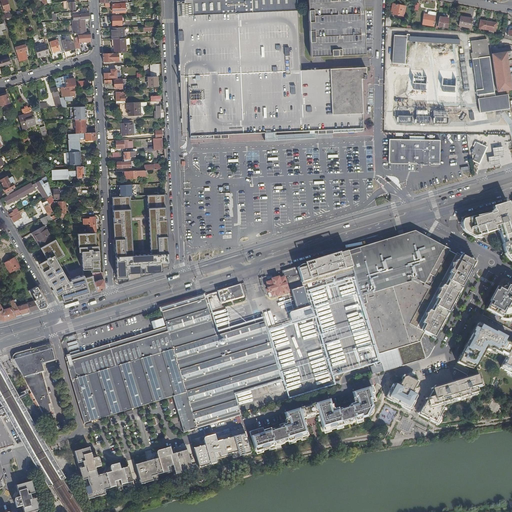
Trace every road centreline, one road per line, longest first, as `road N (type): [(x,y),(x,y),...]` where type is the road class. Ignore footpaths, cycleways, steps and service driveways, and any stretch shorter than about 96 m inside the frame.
road 1 (unknown): [(187,151),(188,50),(207,25),(284,20),(294,32),(299,118),(359,119)]
road 2 (residential): [(251,419),(439,360),(466,312)]
road 3 (primary): [(415,205),(183,276)]
road 4 (unclassified): [(97,60),(110,298)]
road 5 (primary): [(190,287),(353,237)]
road 6 (unknown): [(187,67),(210,67),(216,122),(299,118)]
road 7 (residential): [(169,0),(174,151)]
road 8 (primary): [(51,330),(190,287)]
